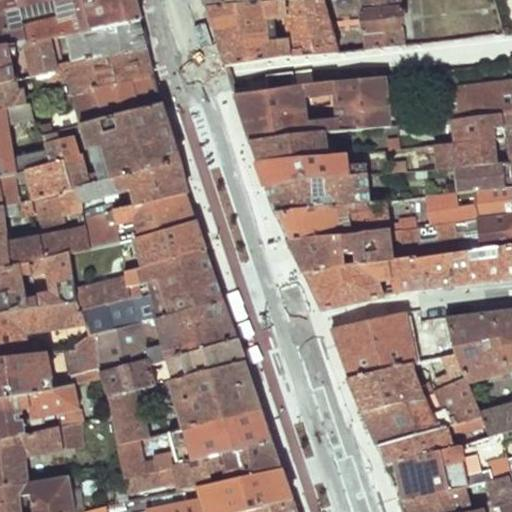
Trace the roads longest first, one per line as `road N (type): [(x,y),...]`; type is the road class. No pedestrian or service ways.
road 1 (secondary): [(284,331),(169,0)]
road 2 (residential): [(284,331),(511,290)]
road 3 (secondary): [(346,511),(284,331)]
